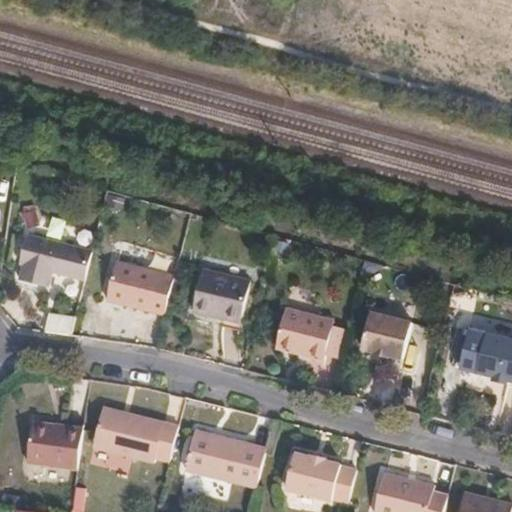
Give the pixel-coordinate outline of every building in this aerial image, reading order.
[(20,276),(39,281),(45,238),(28,234),(21,261),(23,261),(20,276)] [(53,269),(87,276),(93,250),(45,238),(39,281),(50,284),(53,269)] [(110,296),(167,312),(177,273),(118,257),(110,296)] [(251,278),(204,266),(194,307),(240,320),(251,278)] [(309,358),(315,316),(283,308),(274,349),(296,355),(298,351),(308,354),(306,357),(309,358)] [(47,335),(74,337),(76,316),(48,315),(47,335)] [(333,321),(315,316),(309,358),(324,361),(333,321)] [(411,361),(419,327),(375,316),(366,349),(381,354),(380,358),(393,361),(394,358),(411,361)] [(511,344),(511,339),(471,329),(470,334),(504,342),(511,344)] [(504,342),(470,334),(461,369),(496,378),(495,383),(499,384),(504,342)] [(511,344),(504,342),(499,384),(509,387),(510,382),(511,382),(511,344)] [(164,420),(101,404),(91,444),(154,461),(155,457),(164,420)] [(80,466),(85,429),(32,420),(27,460),(80,466)] [(181,425),(164,420),(155,457),(172,461),(181,425)] [(186,474),(257,491),(267,453),(195,434),(186,474)] [(312,456),(296,452),(286,491),(332,503),(333,500),(350,504),(358,472),(342,468),(343,464),(326,460),(327,456),(312,453),(312,456)] [(445,511),(449,497),(433,493),(434,486),(385,473),(374,511),(445,511)] [(74,511),(85,511),(88,489),(77,488),(74,511)] [(460,511),(480,511),(483,494),(467,490),(460,511)] [(511,511),(511,500),(483,494),(480,511),(511,511)]
